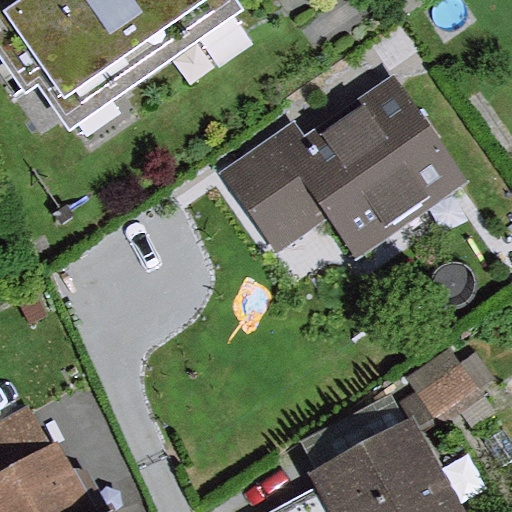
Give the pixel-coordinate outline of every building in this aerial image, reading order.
[(0,52),(26,91),(39,82),(65,120),(230,6),(226,0),(0,0),(0,25),(7,37),(0,41),(0,52)] [(457,180),(395,90),(295,159),(283,143),(230,179),(265,231),(317,195),(355,250),(457,180)] [(421,397),(431,413),(434,417),(474,390),(460,370),(421,397)] [(83,511),(37,432),(0,452),(0,511),(83,511)] [(415,438),(333,483),(348,511),(441,511),(440,509),(450,504),(415,438)] [(348,511),(333,483),(279,511),(348,511)]
